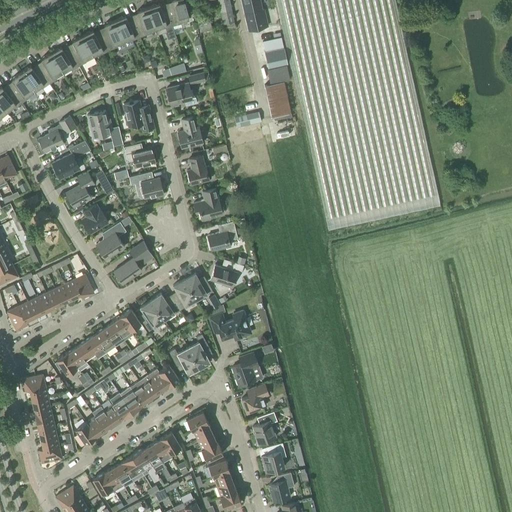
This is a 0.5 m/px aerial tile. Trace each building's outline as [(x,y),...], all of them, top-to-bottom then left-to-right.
[(165,3),(172,25),(180,23),(180,20),(188,18),(185,6),(187,5),(185,0),(170,0),(171,1),(165,3)] [(229,0),(218,0),(222,23),(222,24),(234,22),(229,0)] [(241,0),(248,30),(268,25),(261,0),(241,0)] [(276,0),(287,46),(296,36),(294,36),(286,0),(276,0)] [(159,3),(148,6),(155,28),(157,34),(165,31),(167,39),(176,36),(172,25),(165,3),(159,5),(159,3)] [(131,15),(140,36),(148,33),(147,31),(155,28),(148,6),(136,10),(137,13),(131,15)] [(140,36),(131,15),(126,17),(125,15),(114,19),(123,40),(131,37),(132,39),(140,36)] [(208,16),(197,19),(200,33),(211,31),(208,16)] [(99,29),(108,49),(116,46),(115,44),(123,40),(114,19),(103,24),(104,26),(99,29)] [(82,35),(92,55),(100,51),(101,53),(108,49),(99,29),(93,31),(92,29),(82,35)] [(67,45),(78,65),(86,61),(85,59),(92,55),(82,35),(71,40),(72,42),(67,45)] [(50,52),(62,72),(69,67),(71,69),(78,65),(67,45),(62,48),(60,46),(50,52)] [(36,63),(49,83),(56,78),(55,76),(62,72),(50,52),(40,58),(41,60),(36,63)] [(49,83),(36,63),(31,67),(30,65),(20,71),(34,90),(40,85),(42,87),(49,83)] [(7,84),(21,102),(28,97),(27,95),(34,90),(20,71),(11,78),(12,80),(7,84)] [(190,83),(204,79),(202,72),(188,75),(190,83)] [(194,96),(191,97),(187,82),(166,87),(171,105),(178,103),(177,101),(184,99),(185,105),(196,102),(194,96)] [(279,83),(262,87),(269,117),(286,113),(279,83)] [(21,102),(7,84),(2,87),(1,86),(0,86),(0,103),(6,111),(13,106),(14,107),(21,102)] [(145,128),(154,126),(149,109),(141,111),(138,99),(133,100),(130,99),(128,102),(123,103),(125,111),(123,114),(126,115),(128,125),(144,121),(145,128)] [(110,125),(109,118),(107,118),(105,109),(87,114),(93,137),(109,133),(113,145),(122,143),(118,125),(109,127),(109,125),(110,125)] [(259,112),(232,117),(235,129),(261,124),(259,112)] [(65,131),(75,125),(69,115),(59,121),(60,123),(47,129),(49,132),(38,137),(44,151),(51,147),(53,148),(55,147),(55,145),(63,142),(58,131),(63,129),(65,131)] [(181,147),(202,142),(198,126),(196,127),(193,116),(181,118),(184,130),(177,131),(181,147)] [(74,157),(90,149),(84,139),(68,147),(71,153),(52,162),(54,166),(52,167),(56,174),(57,173),(59,177),(79,168),(74,157)] [(135,166),(155,161),(151,147),(142,149),(141,142),(123,146),(127,161),(133,160),(135,166)] [(0,168),(5,179),(16,173),(7,154),(0,157),(0,168)] [(190,183),(209,179),(205,165),(204,165),(201,154),(188,158),(191,168),(187,169),(190,183)] [(327,221),(410,204),(406,185),(403,185),(398,162),(389,177),(387,169),(381,170),(381,168),(377,175),(375,168),(363,170),(358,167),(353,175),(354,180),(349,177),(350,181),(340,183),(341,188),(338,192),(332,164),(328,170),(329,177),(332,177),(334,185),(317,175),(327,221)] [(96,172),(107,193),(113,189),(102,169),(96,172)] [(87,186),(94,183),(88,171),(77,177),(80,184),(65,192),(71,203),(73,203),(75,205),(90,196),(86,189),(87,186)] [(163,194),(159,176),(149,179),(147,171),(129,176),(131,184),(134,183),(136,188),(137,195),(142,197),(144,197),(155,194),(155,196),(163,194)] [(436,179),(421,181),(423,196),(438,194),(436,179)] [(0,187),(0,194),(0,196),(11,192),(8,184),(0,187)] [(209,216),(222,213),(215,187),(202,191),(204,197),(205,197),(206,199),(193,202),(195,211),(199,210),(202,220),(210,218),(209,216)] [(89,233),(108,221),(99,208),(95,202),(82,210),(86,216),(81,219),(89,233)] [(124,224),(131,220),(128,214),(121,218),(124,224)] [(117,235),(126,230),(119,220),(102,232),(105,237),(104,238),(104,240),(104,241),(97,246),(105,258),(124,246),(117,235)] [(228,239),(237,237),(233,220),(217,224),(219,232),(207,234),(211,248),(215,247),(216,249),(230,245),(228,239)] [(135,261),(137,260),(149,251),(143,239),(129,249),(134,256),(113,270),(122,282),(141,269),(135,261)] [(8,255),(0,258),(0,271),(13,265),(8,255)] [(241,272),(243,264),(228,259),(226,267),(215,264),(210,278),(214,279),(214,281),(220,292),(228,287),(229,286),(231,287),(236,271),(241,272)] [(0,271),(0,283),(18,275),(13,265),(0,271)] [(184,278),(195,299),(206,293),(206,294),(212,290),(205,277),(199,280),(195,272),(184,278)] [(82,292),(80,293),(82,297),(94,292),(84,273),(74,277),(82,292)] [(72,297),(80,293),(82,292),(74,277),(65,282),(72,297)] [(195,299),(184,278),(173,284),(177,292),(171,296),(180,309),(185,305),(185,304),(195,299)] [(55,287),(62,302),(72,297),(65,282),(55,287)] [(45,291),(53,306),(62,302),(55,287),(45,291)] [(36,296),(43,311),(53,306),(45,291),(36,296)] [(165,300),(160,292),(150,299),(163,318),(173,312),(174,313),(180,309),(171,296),(165,300)] [(26,301),(33,316),(43,311),(36,296),(26,301)] [(163,318),(150,299),(140,306),(145,314),(140,317),(148,330),(154,326),(153,325),(163,318)] [(33,316),(26,301),(16,305),(24,320),(26,320),(33,316)] [(24,320),(16,305),(7,310),(16,329),(28,324),(26,320),(24,320)] [(130,329),(129,329),(130,330),(141,322),(130,308),(120,315),(120,316),(120,315),(130,329)] [(237,334),(238,334),(239,336),(251,332),(244,309),(233,313),(234,318),(225,321),(222,311),(210,315),(214,330),(222,328),(223,331),(225,330),(226,334),(234,331),(235,333),(236,334),(237,334)] [(112,321),(121,335),(129,329),(130,329),(120,315),(120,316),(112,321)] [(124,339),(121,335),(112,321),(103,327),(115,345),(124,339)] [(94,334),(103,347),(106,351),(115,345),(103,327),(94,334)] [(187,346),(198,367),(209,361),(205,353),(211,350),(202,333),(196,336),(198,341),(187,346)] [(103,347),(94,334),(85,340),(94,353),(103,347)] [(76,346),(85,359),(94,353),(85,340),(76,346)] [(263,353),(274,349),(271,342),(260,346),(263,353)] [(88,363),(85,359),(76,346),(67,352),(77,366),(79,369),(88,363)] [(198,367),(187,346),(177,352),(174,347),(169,351),(178,368),(183,365),(187,373),(198,367)] [(67,352),(67,351),(56,358),(66,373),(77,366),(67,352)] [(262,376),(258,364),(253,351),(238,356),(241,363),(232,366),(238,385),(262,376)] [(149,354),(137,360),(144,374),(156,367),(149,354)] [(169,363),(158,370),(168,384),(168,385),(179,378),(169,363)] [(159,390),(168,385),(168,384),(158,370),(157,368),(148,374),(159,390)] [(29,387),(45,384),(42,373),(22,378),(25,391),(29,390),(29,387)] [(159,390),(148,374),(139,380),(150,397),(159,390)] [(130,386),(142,403),(142,402),(150,397),(139,380),(130,386)] [(261,392),(267,390),(264,382),(248,388),(250,395),(241,398),(246,412),(266,404),(261,392)] [(31,398),(47,394),(45,384),(29,387),(29,390),(31,398)] [(130,386),(120,393),(132,410),(142,403),(130,386)] [(132,410),(120,393),(119,392),(109,398),(112,402),(122,416),(121,417),(122,417),(132,410)] [(47,394),(31,398),(33,408),(50,405),(47,394)] [(113,422),(121,417),(122,416),(112,402),(111,403),(112,403),(103,409),(113,422)] [(50,405),(33,408),(36,419),(52,415),(50,405)] [(101,405),(92,412),(94,415),(104,429),(113,422),(101,405)] [(207,422),(208,422),(202,410),(186,418),(192,430),(192,429),(207,422)] [(270,422),(277,420),(273,410),(256,417),(259,423),(252,425),(256,434),(254,434),(257,442),(275,436),(270,422)] [(52,415),(36,419),(38,429),(54,425),(52,415)] [(104,429),(94,415),(86,421),(95,435),(95,434),(104,429)] [(86,421),(86,420),(75,428),(85,442),(96,435),(95,434),(95,435),(86,421)] [(192,429),(197,439),(212,431),(207,422),(192,429)] [(54,425),(38,429),(41,440),(57,436),(54,425)] [(169,451),(169,452),(180,446),(171,430),(160,437),(160,438),(161,437),(169,451)] [(217,441),(216,441),(212,431),(197,439),(201,448),(202,448),(217,441)] [(41,440),(42,448),(43,450),(59,446),(57,436),(41,440)] [(161,437),(160,438),(152,443),(160,457),(169,452),(169,451),(161,437)] [(202,448),(201,448),(206,460),(223,452),(217,440),(216,441),(217,441),(202,448)] [(281,456),(286,455),(282,441),(267,446),(269,452),(261,454),(265,471),(284,466),(281,456)] [(142,448),(151,463),(153,467),(163,461),(160,457),(152,443),(143,448),(142,448)] [(43,450),(42,448),(38,449),(41,462),(62,457),(59,446),(43,450)] [(145,467),(151,463),(142,448),(143,448),(142,447),(132,454),(144,474),(148,471),(145,467)] [(132,454),(121,460),(121,461),(122,460),(130,475),(130,476),(133,480),(144,474),(132,454)] [(228,469),(229,470),(225,457),(208,464),(212,476),(213,476),(213,475),(228,469)] [(112,466),(121,480),(130,475),(122,460),(121,461),(112,466)] [(112,466),(104,471),(103,472),(114,490),(123,484),(121,480),(112,466)] [(232,480),(229,470),(228,469),(213,475),(213,476),(217,485),(232,480)] [(103,472),(104,471),(103,471),(92,477),(103,496),(114,490),(103,472)] [(287,487),(294,485),(290,471),(277,475),(278,481),(269,483),(273,500),(290,496),(287,487)] [(217,485),(220,495),(236,490),(236,489),(232,480),(217,485)] [(65,502),(79,493),(73,484),(55,495),(62,506),(66,504),(65,502)] [(220,495),(219,495),(224,507),(241,501),(236,489),(236,490),(220,495)] [(71,511),(85,502),(79,493),(65,502),(66,504),(71,511)] [(201,511),(194,496),(183,502),(187,511),(201,511)] [(277,511),(297,511),(295,501),(281,505),(283,511),(277,511)] [(85,502),(71,511),(88,511),(90,511),(85,502)] [(187,511),(183,502),(173,507),(175,511),(187,511)]
